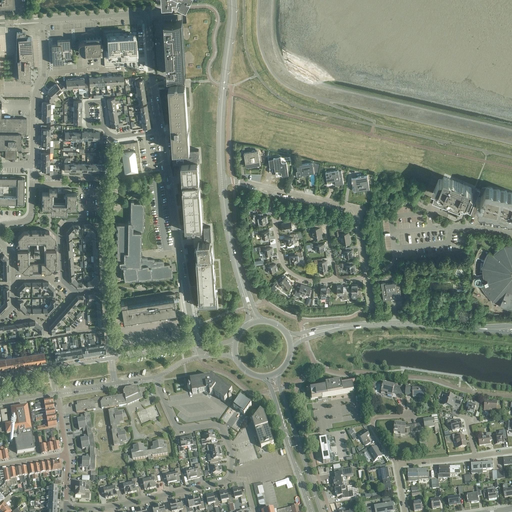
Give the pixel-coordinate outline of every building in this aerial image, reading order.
[(183,25),(182,25),(182,26),(182,28),(182,29),(182,30),(182,31),(182,32),(182,33),(182,34),(182,35),(183,35),(183,36),(183,38),(184,39),(183,41),(183,42),(183,44),(183,46),(183,48),(183,49),(184,52),(184,54),(185,55),(184,56),(184,57),(184,58),(184,59),(183,60),(183,61),(183,62),(184,64),(185,66),(185,67),(185,68),(185,69),(185,70),(184,70),(184,71),(183,71),(184,78),(190,78),(196,78),(207,77),(212,77),(212,64),(211,57),(211,47),(210,45),(209,28),(209,14),(209,12),(205,13),(189,14),(187,14),(187,25),(183,25)] [(182,25),(181,25),(181,24),(180,24),(179,24),(177,24),(176,24),(175,25),(174,25),(173,25),(172,25),(171,25),(168,24),(167,24),(166,25),(166,26),(166,27),(166,29),(166,31),(167,33),(167,35),(167,37),(168,38),(167,42),(167,43),(167,44),(167,45),(167,47),(167,48),(167,50),(168,51),(168,52),(168,55),(168,59),(168,60),(168,61),(168,62),(168,67),(169,68),(169,69),(169,70),(170,70),(171,70),(173,70),(175,70),(176,70),(177,70),(177,71),(178,71),(179,72),(180,72),(181,72),(182,72),(183,72),(184,71),(184,70),(185,70),(185,69),(185,68),(185,67),(185,66),(184,64),(183,62),(183,60),(184,59),(184,58),(184,56),(185,55),(184,52),(183,49),(183,48),(183,46),(183,44),(183,42),(183,41),(184,39),(183,38),(183,36),(182,34),(182,33),(182,31),(182,30),(182,28),(182,26),(182,25)] [(25,31),(17,31),(16,60),(17,60),(18,78),(22,78),(23,78),(22,78),(22,79),(21,79),(21,80),(21,81),(22,81),(23,81),(24,81),(24,80),(24,81),(27,81),(30,81),(30,63),(33,63),(32,37),(25,38),(25,31)] [(108,50),(103,50),(104,66),(117,65),(117,57),(134,56),(134,55),(138,55),(137,48),(136,48),(135,38),(133,38),(133,35),(109,37),(109,39),(107,39),(108,50)] [(57,40),(57,44),(51,45),(53,64),(63,63),(63,57),(67,57),(67,59),(72,59),(71,40),(70,41),(70,39),(57,40)] [(99,40),(84,41),(83,41),(82,41),(81,41),(81,42),(80,42),(79,43),(79,44),(78,45),(78,46),(78,49),(78,50),(79,50),(79,51),(80,51),(80,52),(81,52),(82,53),(83,53),(84,53),(85,53),(100,52),(100,47),(101,47),(102,47),(102,46),(103,46),(103,45),(102,45),(102,44),(101,44),(100,44),(100,45),(99,40)] [(133,87),(136,86),(144,85),(143,79),(139,80),(138,77),(131,78),(133,87)] [(80,79),(78,79),(78,87),(85,87),(85,90),(88,90),(87,83),(84,83),(84,78),(80,78),(80,79)] [(66,82),(62,83),(65,90),(66,89),(66,88),(72,88),(72,79),(68,79),(68,80),(66,80),(66,82)] [(55,84),(52,87),(57,94),(62,90),(63,91),(65,90),(62,83),(58,86),(57,84),(55,85),(55,84)] [(173,137),(174,151),(189,150),(188,137),(186,107),(185,85),(178,86),(178,84),(176,84),(176,86),(170,86),(170,89),(173,131),(173,137)] [(49,94),(46,97),(53,100),(54,99),(53,98),(57,94),(52,87),(48,90),(49,91),(47,92),(49,94)] [(42,104),(42,108),(50,108),(51,102),(52,102),(53,100),(46,97),(46,102),(42,102),(42,104)] [(1,118),(2,108),(0,107),(0,143),(5,143),(5,159),(16,159),(16,134),(26,134),(26,118),(1,118)] [(50,114),(42,114),(42,116),(41,120),(47,120),(47,123),(54,123),(54,120),(50,120),(50,114)] [(42,132),(42,134),(50,134),(50,128),(54,128),(54,125),(47,125),(47,128),(41,128),(41,132),(42,132)] [(99,132),(93,132),(93,140),(99,140),(99,143),(102,143),(102,136),(99,136),(99,132)] [(46,147),(46,149),(53,150),(53,147),(50,146),(50,140),(41,140),(41,144),(42,144),(42,146),(46,147)] [(140,162),(137,142),(132,143),(132,142),(125,143),(121,144),(122,151),(121,151),(125,173),(137,171),(141,170),(140,162)] [(41,154),(41,159),(50,159),(50,153),(53,153),(53,150),(46,149),(46,152),(42,152),(42,154),(41,154)] [(174,151),(172,151),(173,163),(173,164),(182,163),(183,178),(184,184),(186,216),(187,225),(187,228),(188,228),(188,231),(188,233),(193,232),(193,229),(196,229),(196,227),(202,227),(202,224),(201,213),(198,162),(200,162),(199,149),(189,150),(174,151)] [(256,151),(251,152),(244,153),(245,157),(244,157),(244,160),(246,159),(247,165),(259,163),(258,155),(257,155),(256,151)] [(99,164),(98,172),(104,172),(104,168),(107,168),(108,157),(105,157),(104,164),(102,164),(102,160),(99,160),(99,164)] [(270,168),(275,167),(276,174),(281,173),(283,175),(287,169),(285,167),(287,165),(286,162),(283,163),(281,161),(280,157),(273,158),(269,159),(270,168)] [(319,164),(313,162),(297,165),(298,171),(300,171),(301,174),(318,171),(319,164)] [(50,165),(41,165),(41,166),(41,171),(46,171),(46,174),(53,174),(53,171),(53,165),(50,165)] [(335,182),(336,184),(344,183),(342,171),(339,171),(339,170),(326,172),(328,184),(335,182)] [(352,178),(354,191),(370,188),(367,175),(352,178)] [(448,178),(447,178),(444,176),(442,179),(439,179),(435,188),(438,189),(437,191),(441,193),(442,194),(460,201),(462,201),(465,203),(466,201),(469,202),(473,194),(470,191),(471,188),(467,186),(467,187),(464,186),(465,185),(464,185),(464,186),(461,185),(461,184),(453,181),(451,180),(451,179),(450,179),(450,180),(447,179),(448,178)] [(0,194),(3,195),(3,186),(0,186),(0,184),(17,185),(17,197),(0,196),(0,203),(9,204),(24,204),(24,190),(24,178),(5,178),(0,177),(0,194)] [(485,209),(487,211),(492,211),(494,213),(499,213),(501,215),(507,214),(508,216),(511,216),(511,192),(508,193),(506,191),(501,191),(499,189),(493,189),(492,188),(482,188),(480,192),(471,215),(474,216),(476,213),(476,212),(483,215),(485,209)] [(65,193),(67,193),(66,204),(52,204),(52,193),(56,193),(56,189),(49,189),(49,193),(42,192),(42,208),(51,208),(51,214),(67,214),(67,208),(76,209),(77,193),(72,193),(72,189),(65,189),(64,189),(64,190),(63,190),(63,191),(63,192),(64,192),(64,193),(65,193)] [(124,280),(135,278),(134,278),(138,277),(138,280),(142,280),(142,279),(145,278),(145,279),(149,279),(148,278),(152,277),(152,280),(156,280),(156,279),(159,279),(163,279),(162,278),(166,277),(166,278),(169,278),(169,277),(173,276),(171,267),(170,267),(170,264),(164,265),(163,261),(154,261),(154,259),(147,259),(147,258),(140,258),(140,251),(139,251),(139,248),(140,248),(140,244),(140,241),(140,237),(140,234),(141,234),(141,231),(143,231),(143,227),(143,223),(143,220),(144,216),(143,216),(143,213),(144,213),(144,210),(143,210),(143,206),(144,206),(144,203),(134,203),(134,201),(130,201),(130,221),(127,221),(127,223),(118,223),(118,227),(117,227),(117,231),(118,231),(118,234),(117,234),(117,238),(118,238),(118,241),(117,241),(117,244),(118,244),(118,248),(117,248),(117,251),(118,251),(118,255),(117,254),(117,258),(121,258),(121,260),(115,261),(115,271),(121,271),(120,277),(124,277),(124,280)] [(267,216),(263,216),(263,213),(253,215),(254,220),(258,219),(258,223),(264,222),(268,222),(267,216)] [(292,224),(295,223),(294,218),(286,220),(286,223),(282,223),(283,231),(293,230),(292,224)] [(196,229),(193,229),(193,232),(194,237),(194,238),(196,238),(196,239),(196,245),(196,248),(197,248),(200,295),(199,296),(198,296),(198,303),(198,305),(201,305),(212,304),(218,304),(217,294),(216,294),(215,295),(211,246),(210,241),(211,241),(211,233),(210,231),(210,226),(207,226),(205,226),(204,226),(204,224),(202,224),(202,227),(196,227),(196,229)] [(321,231),(323,231),(321,224),(312,225),(313,228),(312,228),(314,239),(322,238),(321,231)] [(260,234),(261,239),(271,237),(270,231),(263,232),(263,228),(255,230),(256,235),(260,234)] [(45,248),(57,248),(57,246),(56,245),(56,241),(55,241),(55,237),(49,231),(45,231),(45,230),(28,231),(24,231),(18,237),(18,241),(17,241),(17,245),(16,247),(16,248),(28,248),(28,241),(45,241),(45,248)] [(341,236),(342,245),(351,243),(349,232),(345,233),(345,230),(337,231),(338,236),(341,236)] [(294,239),(297,238),(297,233),(290,234),(290,237),(284,238),(285,245),(295,243),(294,239)] [(315,248),(316,251),(325,250),(324,244),(318,245),(317,241),(310,243),(311,248),(315,248)] [(493,255),(493,254),(488,251),(485,259),(484,263),(483,264),(483,265),(482,270),(482,271),(482,272),(483,276),(484,281),(484,282),(485,284),(482,285),(482,286),(481,288),(482,289),(485,294),(490,299),(495,303),(501,306),(507,308),(511,308),(511,243),(511,244),(506,245),(505,245),(508,251),(504,253),(505,254),(503,256),(500,258),(499,259),(493,255)] [(267,255),(273,254),(272,248),(266,249),(265,246),(259,247),(259,252),(263,251),(263,255),(262,255),(263,259),(267,258),(267,255)] [(351,247),(346,248),(339,249),(340,254),(343,253),(344,257),(354,256),(353,249),(351,250),(351,247)] [(494,253),(493,254),(493,255),(499,259),(500,258),(503,256),(505,254),(504,253),(500,247),(498,249),(494,253)] [(56,263),(56,250),(45,250),(46,264),(28,264),(28,251),(17,251),(17,264),(18,264),(18,268),(24,274),(28,274),(29,275),(46,274),(50,274),(56,267),(56,263)] [(303,256),(302,256),(302,251),(295,252),(295,255),(289,256),(290,262),(299,261),(300,262),(304,261),(303,256)] [(3,260),(3,263),(8,263),(8,258),(3,252),(0,255),(2,256),(0,258),(3,260)] [(318,264),(320,273),(328,271),(327,261),(322,261),(322,258),(314,260),(315,265),(318,264)] [(346,267),(346,271),(356,270),(355,264),(349,265),(348,262),(341,263),(342,268),(346,267)] [(267,269),(268,273),(278,270),(276,264),(270,266),(269,263),(262,265),(264,270),(267,269)] [(280,285),(283,287),(286,291),(291,285),(288,282),(290,281),(286,276),(281,281),(279,279),(274,283),(278,287),(280,285)] [(381,283),(384,300),(401,298),(399,280),(395,281),(395,282),(385,284),(385,282),(381,283)] [(309,296),(311,288),(301,284),(300,287),(297,286),(294,295),(299,297),(300,293),(309,296)] [(351,285),(352,294),(352,295),(351,295),(351,296),(352,297),(352,298),(353,298),(354,299),(356,298),(361,297),(361,290),(358,290),(357,284),(351,285)] [(342,295),(342,300),(347,299),(347,291),(344,292),(343,285),(337,286),(338,295),(342,295)] [(326,301),(328,301),(329,305),(331,304),(330,293),(327,293),(327,286),(320,287),(321,299),(325,299),(326,301)] [(119,305),(120,320),(120,321),(121,321),(153,316),(158,315),(159,319),(161,318),(160,315),(177,312),(178,312),(178,311),(175,294),(175,293),(174,293),(120,302),(120,305),(119,305)] [(74,299),(68,305),(72,309),(78,303),(74,299)] [(68,305),(63,311),(67,315),(72,309),(68,305)] [(63,311),(58,317),(62,321),(67,315),(63,311)] [(58,317),(52,323),(56,327),(62,321),(58,317)] [(43,326),(39,324),(36,328),(38,329),(39,333),(40,333),(41,335),(44,334),(43,326)] [(81,341),(82,348),(83,355),(88,354),(87,347),(84,347),(83,340),(82,334),(80,335),(81,341)] [(61,358),(60,351),(57,352),(55,343),(53,343),(55,359),(61,358)] [(30,349),(32,363),(39,362),(38,353),(32,354),(32,353),(33,352),(33,349),(30,349)] [(6,350),(4,350),(4,354),(6,367),(13,366),(11,357),(11,355),(7,356),(6,350)] [(17,352),(19,365),(26,364),(25,355),(19,356),(19,355),(20,354),(20,351),(17,352)] [(229,400),(232,399),(231,397),(230,397),(229,396),(232,392),(211,377),(210,379),(209,379),(190,382),(191,387),(190,387),(189,387),(187,389),(190,390),(190,389),(192,389),(192,392),(192,395),(205,393),(210,396),(210,395),(213,395),(213,394),(225,402),(227,399),(228,398),(229,399),(229,400)] [(310,392),(312,399),(318,398),(318,399),(322,398),(322,397),(354,392),(353,384),(355,384),(355,383),(342,386),(341,384),(326,386),(326,388),(307,392),(310,392)] [(402,395),(403,387),(397,387),(397,388),(394,388),(394,386),(383,384),(381,393),(388,395),(388,396),(392,397),(393,393),(396,394),(396,395),(402,395)] [(127,405),(127,406),(143,398),(139,390),(137,390),(137,387),(126,389),(123,392),(124,395),(103,399),(100,403),(101,409),(119,406),(119,407),(123,406),(123,404),(126,404),(127,405)] [(405,395),(408,396),(413,396),(413,398),(424,398),(424,389),(414,389),(414,388),(406,388),(405,395)] [(460,406),(462,399),(447,395),(444,405),(453,408),(454,404),(460,406)] [(240,398),(233,408),(244,416),(251,405),(240,398)] [(34,405),(35,408),(53,405),(52,399),(40,401),(40,404),(34,405)] [(87,411),(96,410),(95,403),(91,401),(77,403),(77,406),(75,406),(76,413),(84,412),(84,410),(87,410),(87,411)] [(496,414),(500,414),(500,406),(497,406),(497,402),(492,402),(492,403),(487,403),(488,401),(484,401),(484,411),(496,412),(496,414)] [(467,408),(469,408),(468,412),(473,414),(475,410),(478,410),(480,404),(475,402),(474,405),(468,403),(467,403),(466,407),(467,408)] [(14,433),(17,454),(34,451),(27,407),(11,409),(14,424),(5,426),(7,434),(14,433)] [(109,412),(110,420),(111,427),(109,428),(109,430),(117,429),(117,427),(120,426),(120,424),(124,423),(122,412),(118,413),(118,410),(109,412)] [(37,418),(36,418),(36,419),(40,418),(54,416),(54,411),(45,412),(45,414),(37,416),(37,418)] [(266,419),(259,414),(253,423),(261,448),(274,444),(266,419)] [(81,419),(77,419),(79,430),(83,430),(83,432),(87,431),(87,433),(95,432),(95,430),(92,431),(90,415),(81,416),(81,419)] [(420,424),(416,424),(418,432),(421,431),(421,429),(425,428),(425,429),(434,427),(435,434),(440,434),(438,423),(434,424),(433,420),(423,421),(424,424),(420,424)] [(451,426),(452,432),(462,429),(461,426),(460,421),(455,423),(454,420),(447,421),(448,427),(451,426)] [(44,426),(37,427),(38,430),(56,427),(55,421),(47,423),(43,423),(44,426)] [(418,432),(416,424),(414,425),(408,426),(405,426),(405,425),(395,424),(394,433),(400,434),(400,436),(404,436),(405,429),(410,428),(410,433),(418,432)] [(51,433),(52,439),(54,452),(59,452),(60,450),(59,443),(53,444),(53,443),(54,443),(54,439),(53,432),(56,432),(56,429),(51,430),(51,433)] [(127,443),(126,437),(125,432),(121,433),(121,430),(117,431),(117,429),(109,430),(109,432),(112,432),(114,447),(112,447),(113,452),(119,451),(118,447),(123,446),(123,443),(127,443)] [(358,436),(365,446),(370,443),(367,437),(369,436),(366,431),(358,436)] [(503,439),(506,438),(505,431),(499,432),(499,435),(496,435),(497,445),(504,444),(503,439)] [(96,450),(94,442),(93,435),(95,434),(95,432),(87,433),(88,435),(84,436),(84,439),(81,439),(82,450),(86,449),(86,452),(90,451),(90,453),(98,453),(98,450),(96,450)] [(456,441),(458,449),(467,447),(465,442),(464,437),(462,437),(461,433),(452,436),(453,441),(456,441)] [(489,441),(492,441),(491,433),(486,434),(486,437),(478,438),(479,446),(490,445),(489,441)] [(209,441),(216,440),(214,434),(205,435),(206,438),(204,439),(204,440),(201,440),(202,445),(210,444),(209,441)] [(192,437),(186,438),(187,447),(190,447),(190,448),(191,448),(192,451),(197,450),(196,443),(193,443),(192,437)] [(48,454),(46,445),(41,446),(40,445),(42,445),(40,438),(38,438),(41,455),(48,454)] [(187,447),(186,438),(180,439),(176,440),(177,446),(178,446),(179,453),(184,452),(184,449),(185,449),(184,448),(187,447)] [(319,440),(323,464),(333,462),(331,453),(330,448),(329,438),(319,440)] [(152,457),(160,456),(168,455),(166,446),(164,446),(163,442),(153,444),(153,448),(151,448),(151,452),(149,452),(151,460),(153,460),(152,457)] [(133,460),(140,459),(148,458),(149,460),(151,460),(149,452),(147,453),(147,449),(144,449),(144,445),(133,447),(134,451),(131,451),(132,456),(128,457),(129,463),(133,463),(133,460)] [(212,452),(212,454),(221,453),(220,447),(214,448),(214,445),(207,446),(208,451),(210,451),(210,452),(212,452)] [(2,448),(0,448),(3,461),(9,460),(7,452),(3,453),(2,452),(3,452),(3,447),(2,448)] [(366,450),(363,452),(368,461),(371,459),(372,461),(373,463),(374,462),(377,460),(379,460),(379,459),(382,457),(379,453),(377,451),(378,450),(376,447),(371,450),(369,448),(366,450)] [(95,472),(96,464),(96,456),(98,456),(98,453),(90,453),(90,456),(87,456),(87,458),(83,458),(82,469),(86,469),(86,471),(91,472),(91,476),(97,476),(98,472),(95,472)] [(221,453),(212,454),(213,457),(211,458),(212,459),(209,459),(210,464),(217,463),(217,460),(223,459),(221,453)] [(195,470),(192,470),(194,479),(200,478),(198,472),(201,471),(200,464),(195,465),(195,468),(194,468),(195,470)] [(215,468),(214,466),(214,464),(207,466),(208,472),(211,471),(211,472),(212,472),(213,475),(222,473),(221,467),(215,468)] [(482,472),(482,466),(482,464),(471,465),(472,474),(478,473),(482,472)] [(482,464),(482,466),(482,472),(486,472),(486,471),(493,470),(493,464),(482,464)] [(33,480),(35,480),(33,466),(27,467),(29,476),(33,475),(33,476),(33,477),(33,480)] [(194,479),(192,470),(189,471),(189,469),(188,470),(187,467),(182,468),(184,475),(187,475),(188,481),(194,479)] [(21,468),(15,469),(16,478),(19,477),(20,484),(23,483),(21,468)] [(333,482),(332,483),(333,490),(335,489),(346,487),(347,487),(346,478),(343,479),(342,477),(352,475),(351,468),(344,470),(342,468),(341,470),(340,469),(334,470),(335,478),(332,478),(333,482)] [(450,475),(450,468),(439,468),(439,475),(438,475),(438,474),(437,474),(438,479),(449,479),(450,479),(450,475)] [(5,483),(5,484),(3,485),(1,487),(0,487),(0,504),(2,502),(7,498),(10,496),(9,496),(12,494),(19,493),(18,490),(12,491),(11,486),(17,485),(16,478),(15,469),(3,471),(3,472),(4,482),(5,483)] [(174,474),(172,475),(174,484),(179,483),(178,477),(181,476),(179,469),(175,470),(175,472),(174,473),(174,474)] [(381,470),(383,481),(389,480),(387,469),(381,470)] [(408,479),(410,478),(410,481),(411,482),(418,481),(418,480),(418,471),(408,471),(408,479)] [(418,480),(428,480),(428,471),(418,471),(418,480)] [(174,484),(172,475),(169,476),(168,474),(167,474),(167,472),(162,473),(164,480),(166,479),(168,485),(174,484)] [(152,479),(148,480),(150,489),(154,488),(153,488),(156,487),(155,482),(158,482),(156,474),(151,476),(152,479)] [(150,489),(148,480),(145,481),(144,477),(139,478),(140,486),(143,485),(144,490),(147,489),(147,490),(150,489)] [(132,484),(129,484),(131,494),(134,493),(134,492),(137,492),(135,487),(138,486),(137,479),(131,480),(132,484)] [(389,480),(383,481),(381,481),(381,485),(384,485),(385,492),(391,490),(389,480)] [(76,486),(76,490),(85,490),(89,490),(89,481),(82,481),(82,484),(77,484),(76,486)] [(131,494),(129,484),(125,485),(125,482),(119,483),(121,490),(124,489),(125,494),(128,494),(131,494)] [(113,488),(109,489),(111,498),(115,497),(114,497),(117,496),(116,491),(119,490),(117,483),(112,484),(113,488)] [(111,498),(109,489),(106,490),(105,486),(100,487),(101,494),(104,494),(105,499),(108,498),(108,499),(111,498)] [(478,497),(482,496),(480,486),(476,487),(477,494),(466,496),(467,498),(466,498),(467,502),(471,502),(471,504),(478,503),(478,497)] [(503,487),(505,498),(511,496),(511,486),(511,487),(511,490),(508,491),(507,486),(503,487)] [(346,487),(335,489),(336,494),(337,494),(337,497),(342,497),(342,500),(354,498),(353,492),(347,493),(346,487)] [(240,488),(233,490),(235,499),(240,498),(241,501),(242,504),(247,503),(246,499),(244,493),(241,493),(240,488)] [(487,490),(483,491),(484,498),(488,498),(489,501),(497,500),(495,492),(495,488),(487,490)] [(85,490),(76,490),(76,493),(76,496),(81,496),(81,499),(89,499),(90,494),(85,494),(85,490)] [(227,501),(228,505),(233,504),(231,496),(228,496),(227,491),(219,493),(221,502),(227,501)] [(213,504),(214,508),(219,506),(217,499),(215,499),(213,494),(206,496),(208,505),(213,504)] [(262,494),(257,496),(259,507),(265,506),(262,494)] [(0,511),(2,511),(7,508),(5,505),(9,502),(11,502),(11,500),(12,500),(11,499),(12,497),(10,497),(10,496),(7,498),(2,502),(3,503),(0,505),(0,506),(0,507),(0,506),(0,511)] [(449,505),(449,507),(460,505),(459,497),(448,499),(448,504),(448,505),(449,505)] [(188,505),(186,506),(186,511),(192,511),(192,508),(195,508),(193,498),(190,499),(190,500),(187,500),(188,505)] [(196,498),(193,498),(195,508),(199,507),(199,510),(205,509),(203,502),(200,503),(199,498),(196,498)] [(364,509),(364,511),(394,511),(393,504),(392,505),(391,502),(392,502),(391,499),(387,499),(388,502),(383,503),(384,506),(383,506),(374,508),(375,511),(372,511),(371,511),(371,508),(364,509)] [(436,509),(440,508),(438,499),(435,500),(435,501),(431,502),(431,506),(431,507),(432,507),(432,509),(433,510),(436,509)] [(171,509),(168,510),(168,511),(175,511),(178,511),(175,502),(172,503),(172,504),(170,504),(171,509)] [(179,502),(175,502),(178,511),(181,511),(186,511),(186,506),(183,507),(181,502),(179,502)] [(413,503),(413,511),(415,511),(422,511),(420,502),(413,503)]
